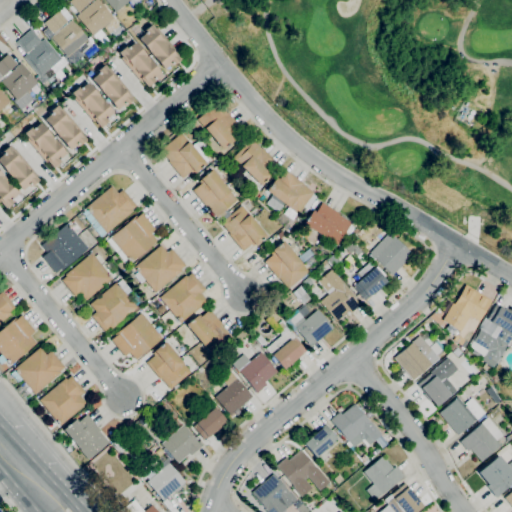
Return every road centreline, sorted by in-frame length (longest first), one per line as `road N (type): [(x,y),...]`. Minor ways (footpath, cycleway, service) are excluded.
road 1 (residential): [(172,0),(216,65),(313,160),(511,276)]
road 2 (secondary): [(208,511),(238,455),(424,294),(455,244)]
road 3 (residential): [(0,251),(216,65)]
road 4 (residential): [(122,150),(248,301)]
road 5 (residential): [(3,249),(124,398)]
road 6 (residential): [(352,358),(464,511)]
